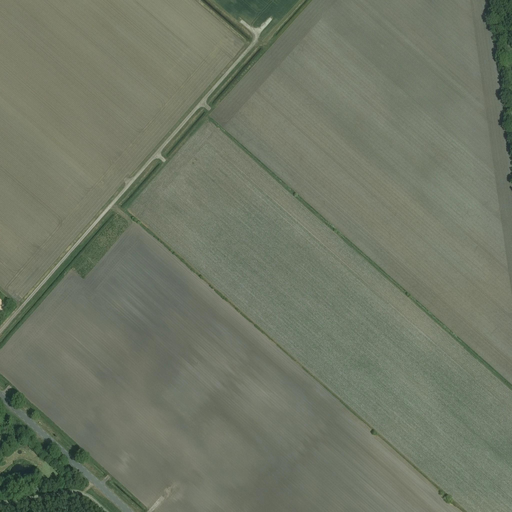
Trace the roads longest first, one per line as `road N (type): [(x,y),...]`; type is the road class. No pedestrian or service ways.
road 1 (unclassified): [(0,332),(248,49)]
road 2 (secondary): [(128,511),(0,395)]
